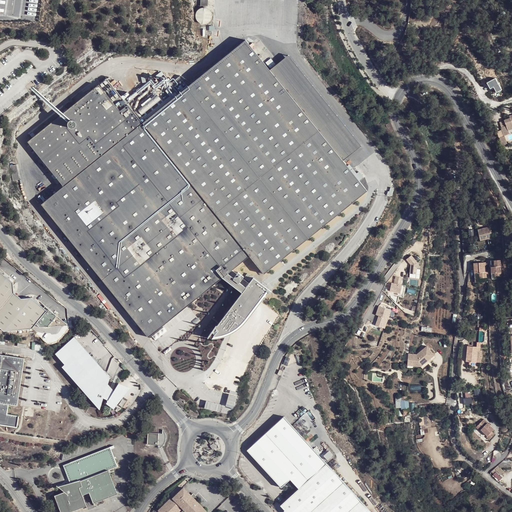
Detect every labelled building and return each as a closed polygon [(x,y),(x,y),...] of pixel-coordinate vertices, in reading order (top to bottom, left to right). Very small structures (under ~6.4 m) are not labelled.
[(202,9),(200,9),(197,10),(195,12),(194,15),(194,17),(195,20),(196,22),(198,23),(201,24),(203,24),(205,23),(207,22),(209,20),(209,17),(209,15),(209,13),(207,11),(205,9),(202,9)] [(169,82),(161,72),(125,101),(107,79),(28,142),(64,187),(41,205),(148,338),(222,279),(242,293),(218,327),(216,326),(208,339),(213,339),(221,337),(232,333),(243,324),(269,291),(253,278),(249,283),(243,279),(244,277),(238,273),(236,275),(232,271),(249,257),(263,275),(367,191),(343,161),(361,146),(289,56),(270,71),(246,41),(192,84),(180,76),(175,80),(173,78),(169,82)] [(511,119),(508,120),(503,122),(504,125),(498,126),(502,137),(507,136),(506,133),(511,130),(511,129),(511,128),(511,127),(511,115),(511,116),(511,119)] [(16,164),(10,166),(13,180),(19,179),(16,164)] [(487,227),(476,229),(477,238),(484,237),(485,239),(489,238),(487,227)] [(496,260),(487,261),(488,277),(497,277),(496,260)] [(482,263),(471,263),(472,279),(483,279),(482,263)] [(0,271),(0,327),(2,329),(31,328),(33,327),(36,323),(40,326),(66,323),(45,306),(43,307),(31,297),(21,298),(15,293),(14,283),(0,271)] [(403,284),(391,282),(389,293),(401,295),(403,284)] [(387,319),(391,310),(379,306),(375,315),(387,319)] [(73,338),(52,356),(61,367),(58,369),(95,412),(100,401),(105,402),(101,407),(109,412),(127,391),(115,386),(111,392),(105,386),(108,379),(73,338)] [(475,362),(475,358),(475,350),(479,350),(479,346),(465,345),(465,362),(475,362)] [(416,359),(408,359),(408,370),(421,371),(424,367),(426,368),(431,363),(430,361),(433,358),(426,351),(416,359)] [(0,424),(17,427),(18,416),(7,414),(8,405),(17,405),(25,358),(0,354),(0,424)] [(424,367),(421,371),(423,373),(436,361),(433,358),(430,361),(431,363),(426,368),(424,367)] [(369,511),(284,418),(247,451),(281,488),(290,480),(299,489),(280,506),(285,511),(284,511),(369,511)] [(490,442),(493,435),(490,433),(492,430),(479,423),(474,433),(479,435),(479,434),(487,438),(487,440),(490,442)] [(157,432),(148,432),(148,434),(147,444),(159,444),(159,447),(165,441),(167,438),(167,435),(166,433),(162,429),(162,432),(157,432)] [(109,446),(63,464),(70,480),(66,482),(57,484),(64,490),(54,494),(61,511),(65,511),(116,491),(113,483),(108,468),(117,465),(109,446)] [(510,460),(503,461),(498,466),(499,468),(511,467),(511,469),(511,468),(511,461),(510,462),(510,460)] [(493,475),(499,480),(502,478),(496,472),(493,475)] [(170,497),(158,509),(160,511),(178,511),(181,509),(182,508),(185,508),(188,511),(204,511),(206,510),(199,502),(197,499),(192,494),(183,485),(172,496),(170,497)]
